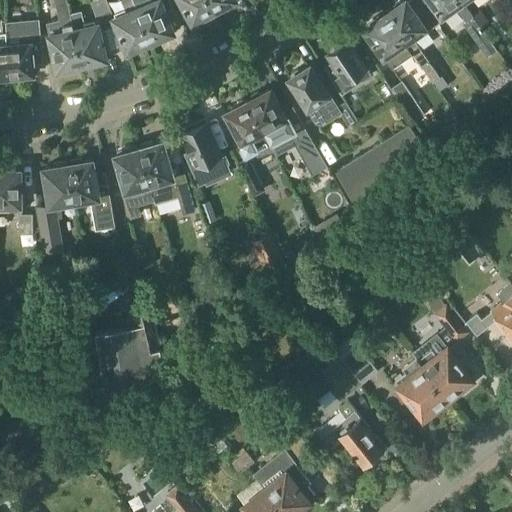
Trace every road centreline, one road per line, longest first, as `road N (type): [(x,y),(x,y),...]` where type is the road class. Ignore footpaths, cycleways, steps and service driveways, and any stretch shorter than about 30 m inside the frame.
road 1 (residential): [(0,122),(108,105),(200,71),(328,0)]
road 2 (residential): [(407,511),(511,428)]
